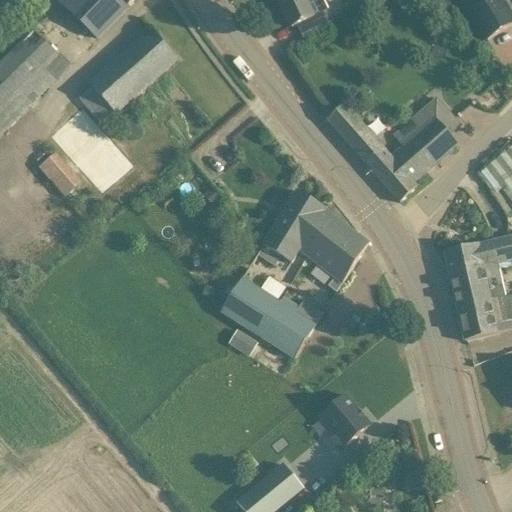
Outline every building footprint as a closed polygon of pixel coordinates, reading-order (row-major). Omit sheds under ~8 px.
[(67,0),(61,6),(95,40),(135,0),(67,0)] [(292,29),(314,19),(305,0),(279,0),(281,4),(292,29)] [(471,0),(465,4),(488,42),(511,27),(511,16),(502,0),(471,0)] [(152,31),(91,85),(93,88),(80,99),(104,126),(117,115),(179,61),(152,31)] [(17,48),(0,64),(0,114),(58,56),(33,32),(25,40),(17,48)] [(332,118),(328,122),(401,204),(418,189),(414,185),(459,146),(459,145),(450,136),(427,110),(395,139),(405,149),(393,160),(345,107),(343,109),(335,116),(332,118)] [(511,202),(511,148),(480,169),(504,208),(511,202)] [(83,184),(70,169),(52,185),(66,200),(83,184)] [(219,199),(211,190),(204,196),(212,205),(219,199)] [(316,244),(333,217),(325,211),(326,210),(298,192),(287,209),(264,247),(266,248),(281,258),(293,265),(299,254),(307,259),(317,246),(316,244)] [(358,262),(367,247),(369,245),(365,242),(333,217),(316,244),(317,246),(307,259),(338,278),(331,289),(339,293),(358,262)] [(511,237),(445,254),(450,276),(492,267),(497,266),(511,261),(511,237)] [(281,258),(266,248),(259,258),(275,267),(281,258)] [(492,267),(450,276),(466,343),(500,335),(499,335),(511,332),(511,324),(511,323),(511,322),(511,297),(506,299),(498,266),(497,266),(492,267)] [(317,327),(297,315),(299,311),(283,301),(280,304),(242,281),(221,316),(292,360),(296,362),(317,327)] [(229,285),(224,294),(230,298),(236,290),(229,285)] [(259,345),(238,331),(229,344),(251,358),(259,345)] [(372,427),(346,396),(322,417),(338,436),(332,441),(341,452),(372,427)] [(243,511),(281,511),(305,492),(285,468),(239,506),(243,511)] [(443,503),(441,494),(433,496),(435,504),(443,503)]
